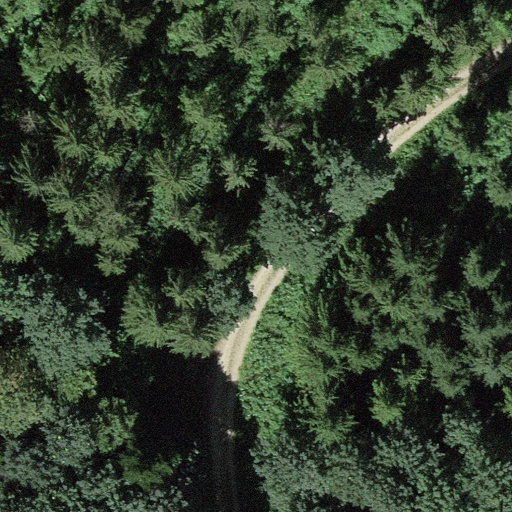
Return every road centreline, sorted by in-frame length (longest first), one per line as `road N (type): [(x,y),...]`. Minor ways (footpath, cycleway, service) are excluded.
road 1 (track): [(511,47),(349,174),(257,288),(220,402),(217,511)]
road 2 (track): [(257,288),(244,219),(305,15),(317,0)]
